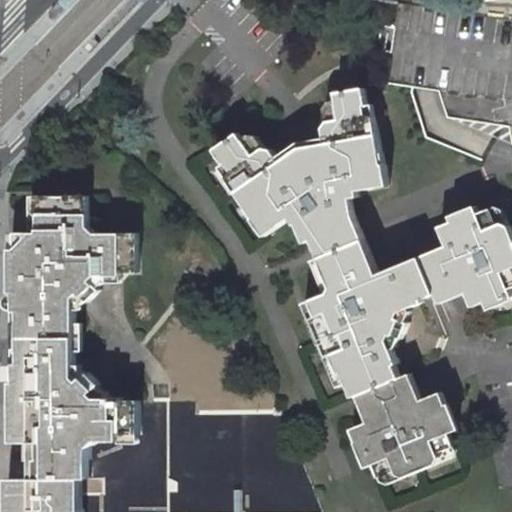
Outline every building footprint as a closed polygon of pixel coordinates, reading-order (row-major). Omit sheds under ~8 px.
[(64,8),(72,0),(59,0),(58,2),(64,8)] [(289,223),(298,219),(307,232),(318,258),(362,239),(348,199),(358,196),(356,190),(388,183),(385,165),(375,166),(372,154),(380,152),(371,119),(365,120),(362,106),(364,105),(361,89),(359,89),(333,95),(334,102),(327,104),(322,111),(325,123),(321,131),(324,144),(300,149),(278,162),(270,152),(263,152),(254,139),(245,137),(241,140),(235,133),(212,149),(223,165),(225,163),(230,173),(226,178),(245,208),(250,204),(257,214),(250,219),(262,235),(287,219),(289,223)] [(13,252),(12,293),(18,293),(18,314),(23,314),(23,338),(78,339),(78,297),(82,294),(91,302),(103,291),(96,282),(99,277),(124,277),(124,274),(140,273),(141,235),(99,234),(91,227),(92,197),(37,197),(38,215),(41,215),(41,233),(33,233),(19,232),(19,252),(13,251),(13,252)] [(471,205),(447,216),(450,221),(438,226),(445,245),(420,255),(433,291),(435,294),(462,283),(470,300),(483,296),(485,300),(509,293),(506,284),(511,281),(511,236),(507,223),(506,222),(506,221),(505,221),(505,220),(504,220),(503,220),(502,220),(501,220),(500,220),(495,221),(488,205),(475,211),(471,205)] [(308,299),(315,315),(309,318),(324,354),(331,351),(338,367),(342,368),(352,392),(363,388),(400,373),(394,359),(396,358),(387,336),(389,331),(401,335),(406,318),(397,314),(398,308),(421,299),(420,296),(433,291),(420,255),(376,272),(362,239),(318,258),(330,290),(308,299)] [(91,449),(99,440),(121,441),(121,435),(141,435),(141,402),(123,402),(123,398),(99,398),(96,394),(103,385),(91,372),(80,380),(78,377),(78,339),(23,338),(23,360),(18,360),(18,381),(13,381),(12,425),(19,426),(19,443),(28,443),(41,443),(41,459),(38,458),(38,478),(77,478),(82,478),(90,478),(91,449)] [(401,469),(433,458),(434,458),(435,457),(436,456),(436,455),(436,454),(436,453),(436,452),(434,447),(451,441),(446,427),(453,423),(446,400),(438,403),(433,388),(416,397),(405,371),(400,373),(363,388),(372,415),(356,422),(360,435),(355,437),(364,461),(371,458),(377,469),(391,463),(394,467),(395,468),(396,469),(397,469),(398,469),(398,470),(399,470),(400,470),(400,469),(401,469)] [(28,443),(27,478),(38,478),(38,458),(41,459),(41,443),(28,443)] [(82,511),(83,507),(76,503),(77,478),(38,478),(27,478),(19,478),(19,493),(9,492),(8,511),(82,511)] [(9,478),(9,492),(19,493),(19,478),(9,478)]
